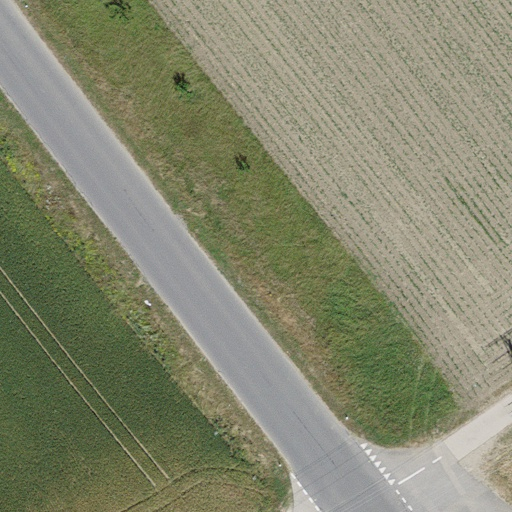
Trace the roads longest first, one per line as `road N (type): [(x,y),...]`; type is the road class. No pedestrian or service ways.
road 1 (tertiary): [(0,34),(367,511)]
road 2 (track): [(511,411),(343,511)]
